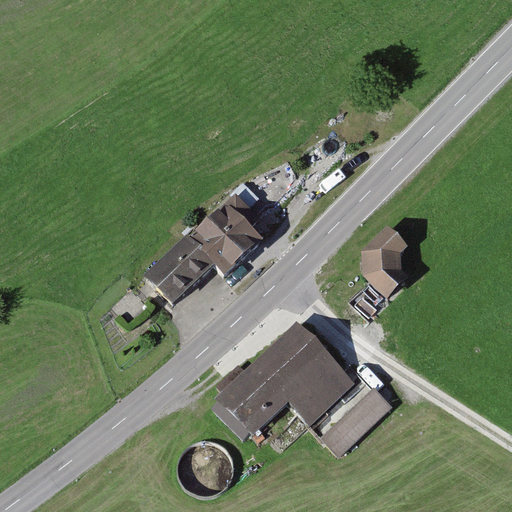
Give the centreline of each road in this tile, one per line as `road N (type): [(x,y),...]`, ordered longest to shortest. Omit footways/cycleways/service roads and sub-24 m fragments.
road 1 (secondary): [(511,49),(285,279),(3,511)]
road 2 (track): [(511,442),(356,346),(285,279)]
